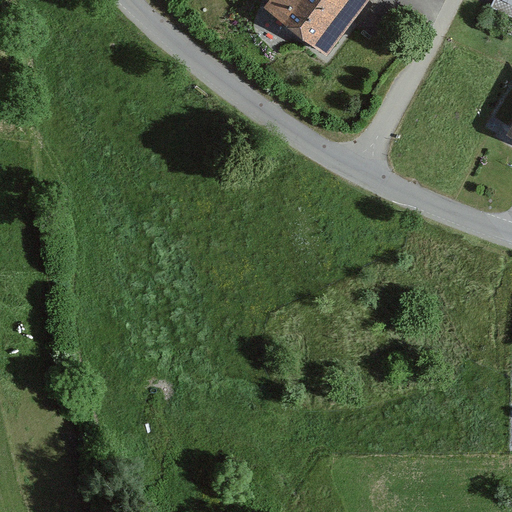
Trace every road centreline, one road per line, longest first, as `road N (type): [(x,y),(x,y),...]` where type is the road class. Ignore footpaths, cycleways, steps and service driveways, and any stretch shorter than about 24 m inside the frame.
road 1 (residential): [(130,0),(239,93),(359,169)]
road 2 (residential): [(359,169),(450,0)]
road 3 (residential): [(359,169),(511,232)]
